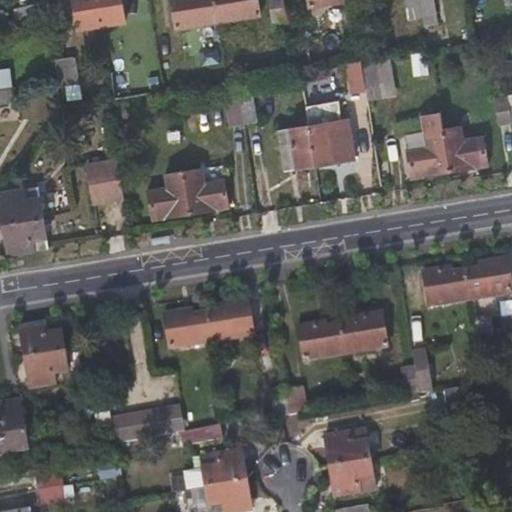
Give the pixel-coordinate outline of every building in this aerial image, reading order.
[(49,28),(47,14),(44,0),(30,3),(34,26),(35,30),(49,28)] [(72,0),(77,29),(101,25),(97,0),(72,0)] [(97,0),(101,25),(124,21),(120,0),(97,0)] [(172,0),(177,25),(217,18),(214,0),(172,0)] [(214,0),(217,18),(258,11),(256,0),(214,0)] [(287,18),(283,0),(269,0),(273,21),(287,18)] [(407,0),(410,16),(423,13),(420,0),(407,0)] [(420,0),(423,13),(438,10),(436,0),(420,0)] [(511,0),(503,0),(506,19),(511,17),(511,0)] [(15,28),(34,26),(30,3),(12,5),(15,28)] [(440,22),(438,10),(423,13),(425,25),(440,22)] [(376,58),(369,60),(361,61),(366,90),(381,87),(376,58)] [(59,90),(68,89),(76,88),(72,62),(55,66),(59,90)] [(143,68),(130,70),(117,72),(121,96),(159,89),(158,82),(145,83),(143,68)] [(0,86),(12,85),(9,69),(0,70),(0,86)] [(236,82),(242,121),(256,119),(249,80),(236,82)] [(228,123),(242,121),(236,82),(222,84),(228,123)] [(322,93),(323,101),(324,110),(361,104),(358,87),(322,93)] [(511,117),(509,99),(495,101),(499,127),(511,124),(511,117)] [(465,111),(440,115),(442,128),(449,170),(461,169),(485,165),(481,137),(463,140),(461,124),(467,123),(465,111)] [(343,121),(338,122),(310,126),(316,165),(320,185),(358,179),(353,140),(346,141),(343,121)] [(285,170),(316,165),(310,126),(279,130),(285,170)] [(412,176),(449,170),(442,128),(406,134),(412,176)] [(111,172),(116,200),(121,199),(114,158),(109,159),(111,172)] [(86,163),(88,177),(111,172),(109,159),(86,163)] [(184,176),(190,213),(229,207),(222,170),(184,176)] [(93,204),(107,201),(116,200),(111,172),(88,177),(93,204)] [(168,191),(158,193),(148,194),(152,220),(190,213),(184,176),(165,178),(168,191)] [(61,213),(60,207),(59,201),(39,204),(38,198),(24,201),(22,191),(0,194),(0,203),(8,254),(44,248),(44,244),(45,243),(41,217),(61,213)] [(464,272),(469,300),(511,292),(505,259),(478,264),(479,269),(464,272)] [(445,275),(445,272),(444,269),(423,274),(429,307),(469,300),(464,272),(445,275)] [(205,316),(210,342),(250,335),(245,303),(220,307),(221,313),(205,316)] [(192,318),(191,315),(190,312),(162,317),(168,349),(210,342),(205,316),(192,318)] [(345,354),(386,348),(381,313),(355,318),(356,323),(341,325),(345,354)] [(476,321),(476,327),(477,332),(491,329),(489,319),(476,321)] [(302,361),(345,354),(341,325),(326,328),(325,323),(296,328),(302,361)] [(25,358),(63,352),(59,332),(46,334),(45,325),(27,328),(29,336),(21,338),(25,358)] [(19,329),(21,338),(29,336),(27,328),(19,329)] [(37,387),(47,386),(56,384),(54,373),(66,371),(63,352),(25,358),(29,379),(35,378),(37,387)] [(413,368),(418,394),(432,392),(425,352),(411,355),(413,368)] [(418,394),(413,368),(400,370),(404,396),(418,394)] [(31,388),(37,387),(35,378),(29,379),(31,388)] [(290,415),(291,415),(307,412),(303,387),(285,390),(290,415)] [(433,394),(435,401),(436,408),(462,403),(459,389),(433,394)] [(275,418),(278,417),(290,415),(285,390),(271,393),(275,418)] [(0,404),(0,423),(5,453),(28,449),(20,401),(0,404)] [(178,408),(110,419),(114,444),(183,432),(178,408)] [(290,415),(278,417),(282,442),(296,440),(291,415),(290,415)] [(181,433),(182,440),(184,447),(224,440),(221,427),(181,433)] [(327,467),(369,460),(364,430),(322,437),(327,467)] [(205,487),(245,480),(240,452),(200,459),(202,469),(205,487)] [(373,488),(369,460),(327,467),(332,496),(373,488)] [(186,490),(205,487),(202,469),(183,473),(186,490)] [(37,492),(61,488),(58,473),(34,477),(37,492)] [(209,511),(235,511),(250,510),(245,480),(205,487),(209,511)] [(39,506),(51,504),(63,502),(61,488),(37,492),(39,506)]
